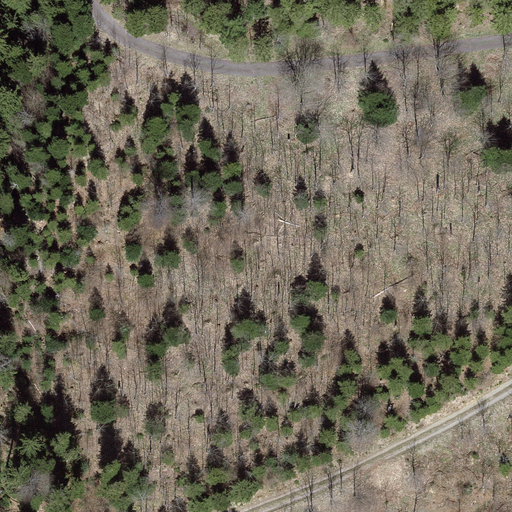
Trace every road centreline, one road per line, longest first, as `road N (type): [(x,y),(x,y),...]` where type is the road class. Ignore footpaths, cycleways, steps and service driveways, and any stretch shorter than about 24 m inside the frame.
road 1 (track): [(86,0),(103,24),(134,42),(259,74),(511,38)]
road 2 (track): [(254,511),(365,467),(511,382)]
